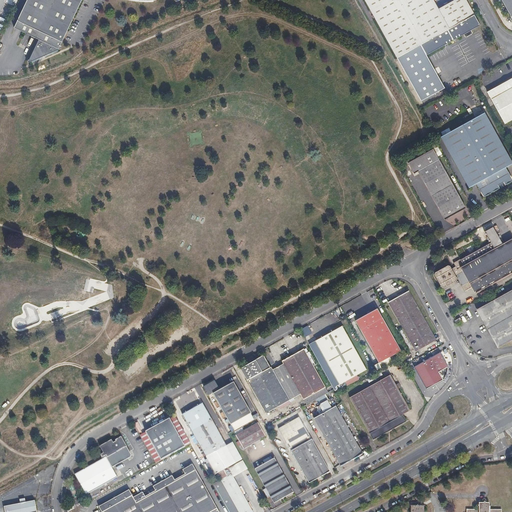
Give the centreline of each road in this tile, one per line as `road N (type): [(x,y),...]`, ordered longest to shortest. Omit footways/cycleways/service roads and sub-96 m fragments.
road 1 (secondary): [(466,425),(313,511)]
road 2 (secondary): [(340,511),(475,438)]
road 3 (residential): [(370,511),(476,459),(508,452)]
